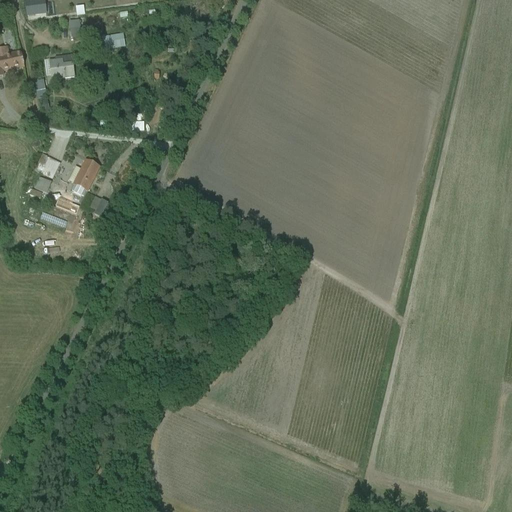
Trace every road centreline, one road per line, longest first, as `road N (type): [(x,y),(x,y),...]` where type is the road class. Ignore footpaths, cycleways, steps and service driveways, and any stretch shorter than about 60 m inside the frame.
road 1 (unclassified): [(0,495),(238,0)]
road 2 (track): [(168,145),(61,134),(40,122),(10,0)]
